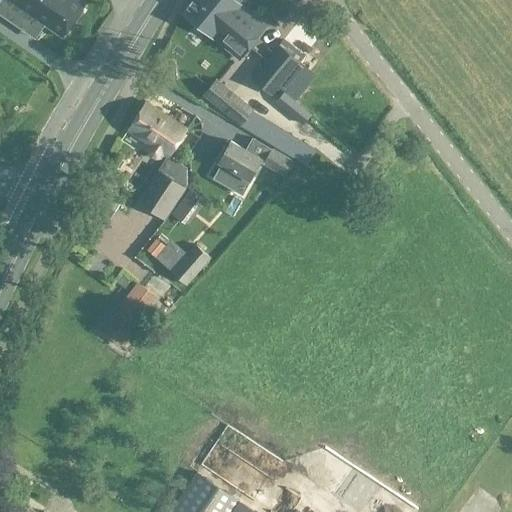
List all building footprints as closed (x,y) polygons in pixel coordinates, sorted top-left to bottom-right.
[(2,0),(0,3),(0,12),(30,34),(39,21),(63,37),(85,5),(78,0),(2,0)] [(193,0),(183,13),(239,58),(252,42),(265,25),(234,0),(193,0)] [(300,63),(279,46),(252,79),(272,95),(300,63)] [(315,75),(305,67),(298,75),(299,76),(286,92),(295,100),(315,75)] [(240,125),(253,109),(216,79),(203,95),(240,125)] [(285,93),(277,103),(302,124),(310,114),(285,93)] [(147,102),(128,131),(151,145),(148,149),(149,154),(152,157),(156,158),(161,157),(163,154),(168,157),(187,129),(147,102)] [(257,114),(248,129),(258,136),(268,120),(257,114)] [(273,149),(253,138),(246,150),(231,141),(219,163),(222,165),(214,178),(242,193),(261,161),(265,163),(273,149)] [(265,163),(284,175),(293,161),(273,149),(265,163)] [(188,168),(182,164),(182,165),(183,166),(173,180),(163,174),(143,205),(165,220),(186,188),(188,184),(187,169),(188,168)] [(358,187),(366,192),(372,185),(364,179),(358,187)] [(203,198),(191,189),(173,213),(184,222),(203,198)] [(92,208),(106,217),(115,204),(101,194),(92,208)] [(170,270),(187,285),(205,264),(189,249),(170,270)] [(143,286),(106,334),(121,345),(157,297),(143,286)] [(233,511),(241,502),(197,472),(170,511),(233,511)] [(346,487),(357,497),(366,486),(355,477),(346,487)] [(256,511),(241,502),(233,511),(256,511)]
